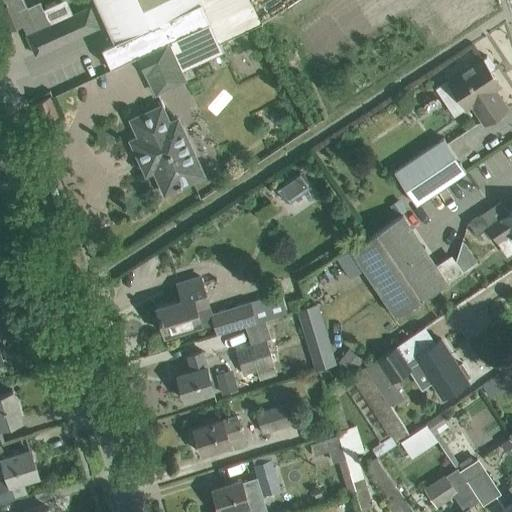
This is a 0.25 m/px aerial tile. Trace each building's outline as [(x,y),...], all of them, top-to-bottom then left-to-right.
[(22,0),(12,0),(0,5),(0,25),(2,30),(27,19),(32,31),(26,34),(35,54),(106,22),(114,41),(102,46),(110,63),(136,51),(166,37),(208,18),(219,41),(260,22),(258,17),(257,14),(251,0),(95,0),(97,4),(90,7),(90,5),(72,13),(49,24),(42,8),(39,1),(26,7),(22,0)] [(208,18),(166,37),(180,70),(223,50),(219,41),(208,18)] [(166,37),(136,51),(140,60),(145,72),(146,71),(156,92),(185,78),(180,70),(166,37)] [(487,54),(482,57),(481,56),(462,69),(461,67),(446,76),(466,106),(470,103),(483,123),(507,107),(499,94),(497,95),(493,89),(500,84),(490,69),(495,66),(487,54)] [(35,101),(44,120),(57,114),(49,95),(35,101)] [(204,174),(197,160),(178,117),(169,121),(161,104),(131,118),(138,135),(130,139),(146,173),(154,169),(164,192),(204,174)] [(465,171),(443,138),(394,170),(416,203),(465,171)] [(283,183),(276,188),(285,200),(290,201),(309,187),(308,183),(300,172),(296,174),(295,172),(282,181),(283,183)] [(501,198),(467,222),(476,235),(488,227),(497,240),(511,231),(511,232),(511,209),(510,212),(501,198)] [(393,207),(398,214),(405,209),(400,202),(393,207)] [(402,212),(386,223),(350,247),(384,299),(395,316),(448,280),(436,263),(402,212)] [(451,253),(436,263),(448,280),(463,270),(451,253)] [(212,312),(200,275),(177,282),(182,298),(156,306),(164,332),(199,322),(201,326),(215,321),(218,332),(244,324),(256,320),(250,300),(212,312)] [(316,369),(336,362),(318,301),(297,307),(316,369)] [(377,356),(392,380),(410,369),(421,387),(432,380),(442,396),(468,380),(466,377),(470,375),(462,362),(458,364),(441,338),(436,341),(424,324),(377,356)] [(217,333),(200,340),(205,350),(221,343),(217,333)] [(250,344),(236,348),(243,373),(257,368),(260,378),(277,373),(267,339),(250,344)] [(214,390),(201,349),(187,353),(192,369),(177,373),(185,399),(214,390)] [(367,363),(351,375),(371,407),(394,442),(400,439),(408,432),(404,426),(398,416),(390,404),(402,395),(392,380),(377,356),(367,363)] [(237,388),(232,368),(219,371),(224,391),(237,388)] [(493,377),(482,384),(490,396),(501,389),(493,377)] [(341,381),(324,392),(328,401),(336,431),(338,430),(349,426),(338,394),(347,388),(341,381)] [(12,390),(0,393),(0,425),(21,419),(12,390)] [(292,399),(256,411),(263,432),(299,420),(292,399)] [(212,421),(193,427),(201,452),(220,446),(228,444),(230,449),(247,445),(244,433),(242,434),(237,417),(222,421),(221,418),(212,421)] [(402,438),(412,454),(438,438),(428,421),(402,438)] [(349,426),(338,430),(339,433),(342,443),(342,445),(346,457),(350,470),(352,479),(363,476),(356,452),(364,450),(357,424),(349,426)] [(0,499),(26,491),(22,479),(39,474),(31,449),(1,458),(2,464),(0,464),(0,499)] [(415,511),(375,452),(368,457),(371,461),(365,465),(386,494),(381,497),(390,511),(415,511)] [(280,487),(271,457),(270,453),(252,458),(263,493),(280,487)] [(474,460),(459,470),(479,499),(482,503),(500,491),(477,457),(474,460)] [(457,466),(426,488),(437,504),(453,493),(465,510),(461,511),(473,511),(470,506),(479,499),(459,470),(457,466)] [(241,479),(231,482),(212,488),(219,511),(223,511),(228,511),(239,507),(249,504),(247,498),(261,494),(256,479),(242,483),(241,479)] [(511,492),(511,501),(503,507),(506,511),(511,511),(511,484),(508,487),(511,492)]
